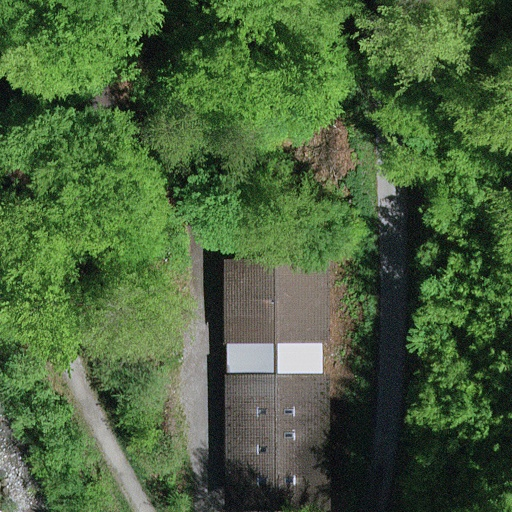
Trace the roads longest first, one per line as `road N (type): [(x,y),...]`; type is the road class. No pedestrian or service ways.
road 1 (track): [(151,0),(192,188),(208,511)]
road 2 (track): [(370,0),(388,97),(393,356),(373,511)]
